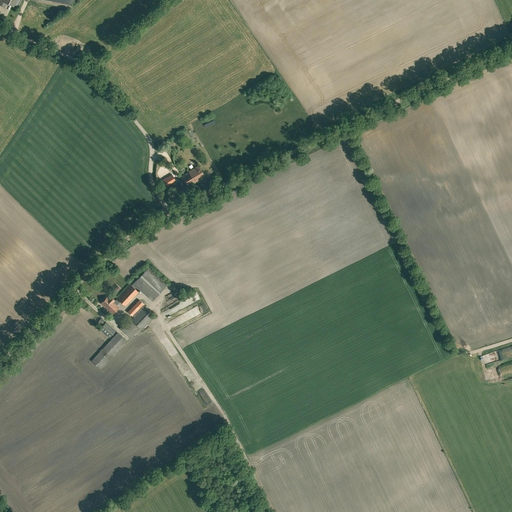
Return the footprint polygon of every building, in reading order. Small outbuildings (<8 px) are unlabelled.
[(0,0),(0,4),(6,8),(8,4),(18,9),(21,0),(0,0)] [(181,177),(187,186),(196,181),(205,176),(198,165),(188,171),(189,172),(181,177)] [(175,180),(171,174),(161,181),(164,187),(175,180)] [(101,303),(112,314),(119,307),(117,305),(120,301),(125,306),(138,291),(140,289),(152,300),(166,285),(148,267),(134,283),(132,285),(130,284),(117,298),(115,301),(114,300),(115,300),(110,296),(109,297),(108,295),(101,303)] [(178,295),(175,296),(174,293),(172,294),(173,297),(168,299),(170,304),(180,299),(178,295)] [(120,328),(130,337),(131,338),(134,334),(134,335),(135,335),(141,329),(154,315),(143,306),(144,304),(139,299),(128,312),(133,317),(130,319),(129,318),(120,328)] [(173,308),(178,313),(186,305),(182,300),(173,308)] [(164,313),(167,319),(173,316),(170,310),(164,313)] [(99,329),(109,338),(116,331),(102,317),(97,322),(102,326),(99,329)] [(92,360),(101,369),(126,341),(117,332),(92,360)] [(3,468),(0,469),(0,470),(4,478),(8,476),(3,468)]
